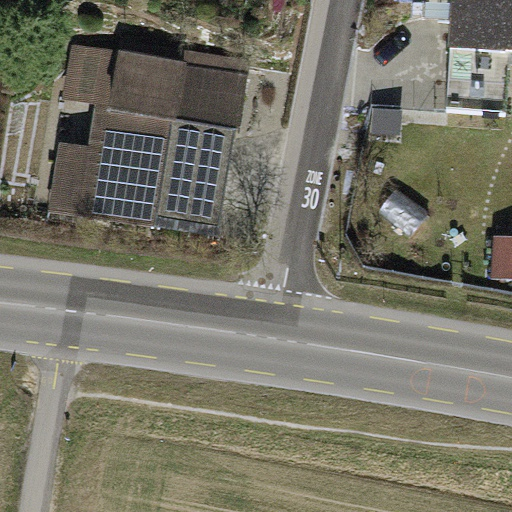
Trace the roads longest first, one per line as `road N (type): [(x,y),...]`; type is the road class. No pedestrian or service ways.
road 1 (residential): [(280,338),(343,0)]
road 2 (primary): [(0,303),(280,338)]
road 3 (primary): [(280,338),(511,376)]
